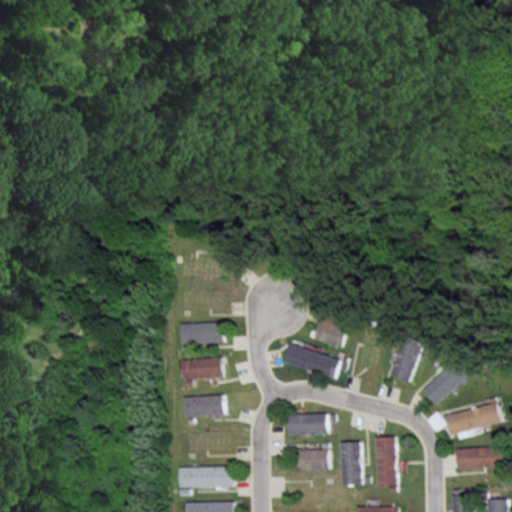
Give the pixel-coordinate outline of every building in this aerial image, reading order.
[(329,318),(331,312),(347,317),(345,323),(352,326),(346,344),(319,336),(325,317),(329,318)] [(185,341),(184,321),(226,319),(227,339),(185,341)] [(414,379),(396,372),(411,333),(429,340),(414,379)] [(288,359),(294,340),(345,358),(338,376),(288,359)] [(186,377),(185,357),(224,354),(226,374),(186,377)] [(448,361),(453,356),(457,361),(451,365),(448,361)] [(440,402),(427,386),(458,361),(464,367),(472,361),(479,369),(440,402)] [(187,414),(186,394),(226,392),(227,412),(187,414)] [(507,419),(455,432),(451,413),(502,400),(507,419)] [(439,430),(450,422),(442,410),(431,418),(439,430)] [(290,431),(290,412),(329,411),(330,431),(290,431)] [(400,481),(380,482),(379,435),(398,434),(400,481)] [(343,440),(363,439),(364,481),(344,482),(343,440)] [(461,466),(460,446),(507,444),(508,463),(461,466)] [(331,466),(303,467),(302,447),(331,446),(331,466)] [(182,484),(182,464),(235,464),(235,484),(182,484)] [(482,497),(481,490),(490,489),(491,497),(482,497)] [(476,492),(476,511),(457,511),(456,493),(476,492)] [(492,511),(492,497),(511,496),(511,511),(492,511)] [(188,511),(188,500),(236,499),(236,511),(188,511)]
